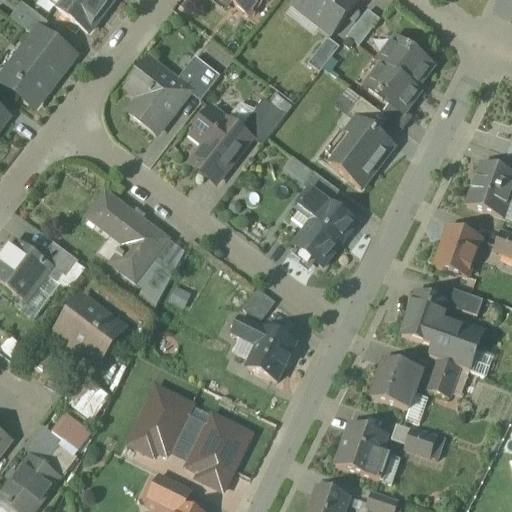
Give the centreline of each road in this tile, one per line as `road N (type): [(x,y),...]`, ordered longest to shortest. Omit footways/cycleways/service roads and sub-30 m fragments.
road 1 (residential): [(67,121),(344,336)]
road 2 (residential): [(489,49),(344,336)]
road 3 (residential): [(344,336),(258,511)]
road 4 (residential): [(165,0),(67,121)]
